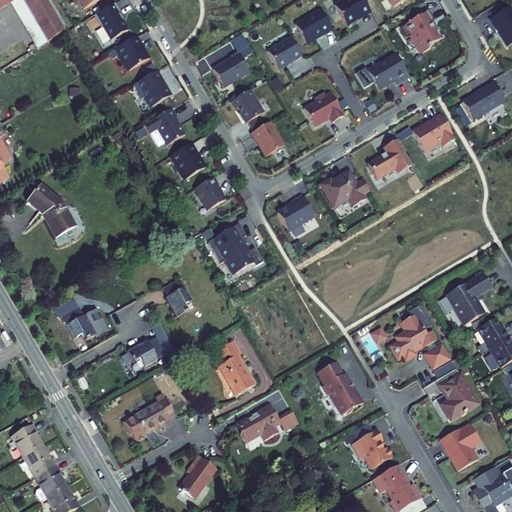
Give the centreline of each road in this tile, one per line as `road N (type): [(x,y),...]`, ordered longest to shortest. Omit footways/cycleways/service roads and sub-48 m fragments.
road 1 (residential): [(145,0),(259,185),(367,127)]
road 2 (secondary): [(110,484),(0,295)]
road 3 (residential): [(367,127),(471,65),(474,46),(447,0)]
road 4 (residential): [(379,390),(452,511)]
